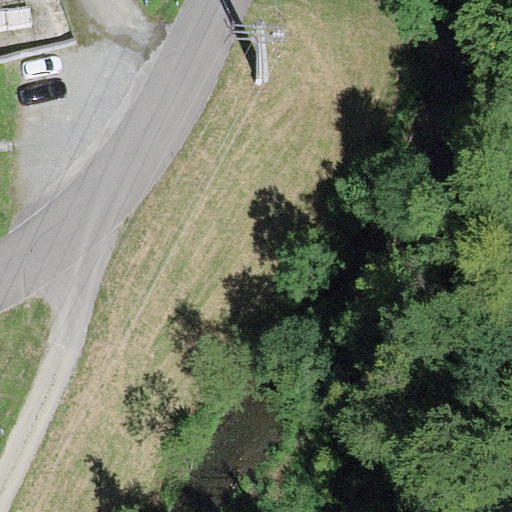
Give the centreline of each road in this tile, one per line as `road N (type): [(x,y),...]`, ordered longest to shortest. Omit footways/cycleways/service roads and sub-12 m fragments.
road 1 (residential): [(227,0),(192,94),(123,182),(0,266)]
road 2 (track): [(50,239),(67,327),(0,471)]
